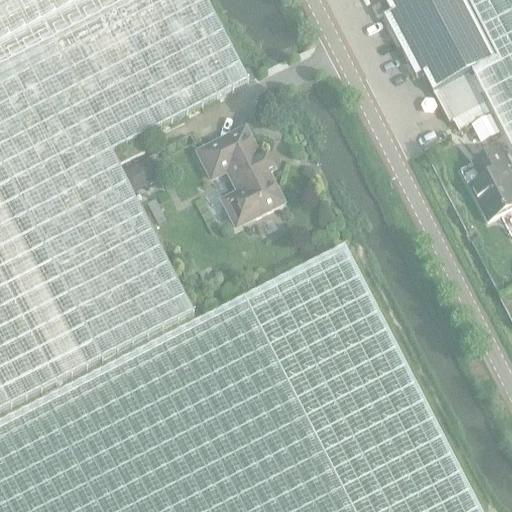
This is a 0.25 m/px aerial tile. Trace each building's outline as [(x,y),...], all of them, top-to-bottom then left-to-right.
[(0,0),(0,415),(193,316),(111,156),(248,86),(203,0),(0,0)] [(511,0),(396,0),(386,5),(392,16),(384,20),(390,32),(415,82),(425,78),(434,96),(449,125),(453,123),(458,133),(488,117),(489,117),(491,119),(501,138),(511,159),(511,0)] [(377,19),(388,13),(383,4),(372,11),(377,19)] [(491,119),(472,129),(482,148),(501,138),(491,119)] [(283,206),(267,176),(274,173),(267,160),(260,163),(245,133),(199,157),(212,182),(226,175),(238,197),(224,205),(237,230),(254,221),(257,222),(274,213),(275,210),(283,206)] [(139,145),(115,157),(121,170),(146,157),(139,145)] [(487,226),(511,212),(511,180),(507,170),(510,169),(500,151),(476,163),(485,180),(467,189),(487,226)] [(149,162),(123,175),(133,194),(159,181),(149,162)] [(0,426),(0,511),(476,511),(343,251),(243,302),(0,426)]
